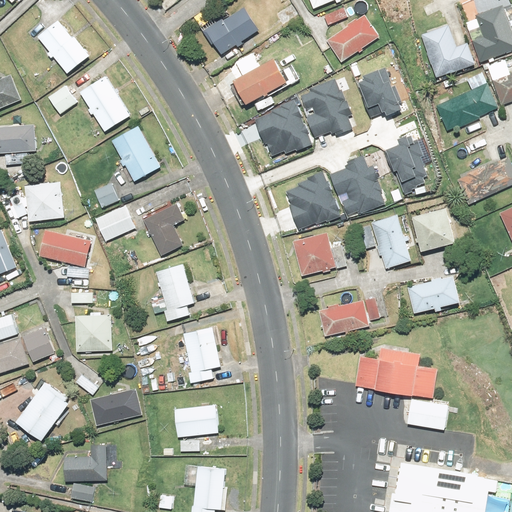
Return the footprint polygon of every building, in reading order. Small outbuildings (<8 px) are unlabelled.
[(313,0),(317,9),(337,0),(313,0)] [(294,2),(275,14),(284,28),(303,16),(294,2)] [(511,51),(511,21),(505,4),(478,14),(486,37),(475,41),(483,62),(511,51)] [(226,54),(263,30),(249,7),(227,22),(225,19),(206,31),(215,46),(219,43),(226,54)] [(345,7),(326,16),(331,26),(350,17),(345,7)] [(344,62),(383,35),(368,13),(329,40),(344,62)] [(65,18),(42,36),(71,73),(94,56),(65,18)] [(452,24),(424,34),(440,77),(480,62),(472,41),(460,45),(452,24)] [(252,102),(292,80),(279,57),(239,79),(252,102)] [(383,71),(360,80),(372,110),(382,106),(387,119),(406,112),(394,82),(389,84),(383,71)] [(511,72),(494,79),(503,105),(511,101),(511,72)] [(48,93),(63,82),(56,73),(47,80),(49,83),(43,87),(48,93)] [(0,81),(0,109),(25,99),(14,75),(0,81)] [(110,76),(84,92),(109,132),(135,116),(110,76)] [(314,93),(303,97),(318,138),(332,133),(334,137),(354,130),(349,118),(357,115),(344,78),(312,89),(314,93)] [(483,115),(501,107),(489,82),(439,106),(451,130),(460,126),(461,128),(484,117),(483,115)] [(68,85),(51,97),(62,114),(80,103),(68,85)] [(277,116),(263,121),(275,154),(288,150),(289,154),(298,150),(300,153),(315,147),(299,102),(286,107),(287,109),(276,113),(277,116)] [(39,125),(0,127),(0,153),(41,151),(39,125)] [(143,125),(116,140),(126,158),(124,159),(127,165),(129,164),(138,181),(165,166),(143,125)] [(351,147),(353,150),(374,142),(371,134),(352,142),(354,146),(351,147)] [(420,137),(383,150),(399,195),(431,183),(422,157),(426,156),(420,137)] [(467,206),(511,184),(511,157),(511,155),(493,164),(492,162),(469,173),(470,174),(455,181),(467,206)] [(331,173),(346,213),(356,209),(358,214),(389,202),(376,165),(368,168),(363,156),(344,163),(345,168),(331,173)] [(304,186),(289,191),(303,229),(324,221),(325,224),(342,218),(325,173),(312,178),(313,180),(303,183),(304,186)] [(68,217),(64,181),(28,185),(32,221),(68,217)] [(114,185),(98,192),(104,207),(120,200),(114,185)] [(21,195),(12,199),(21,218),(30,213),(21,195)] [(180,202),(147,218),(165,255),(187,244),(177,225),(188,219),(180,202)] [(127,206),(96,218),(105,240),(136,228),(127,206)] [(456,207),(418,216),(426,251),(464,242),(456,207)] [(511,208),(503,212),(511,231),(511,208)] [(403,213),(375,222),(389,268),(417,259),(403,213)] [(49,227),(42,255),(89,267),(97,239),(49,227)] [(7,230),(0,232),(0,265),(4,274),(23,267),(7,230)] [(331,231),(296,240),(306,275),(341,266),(331,231)] [(186,264),(160,271),(171,309),(167,311),(170,321),(193,315),(190,306),(198,304),(186,264)] [(92,267),(69,266),(69,277),(92,278),(92,267)] [(462,275),(412,287),(418,313),(468,302),(462,275)] [(99,292),(75,292),(75,303),(99,303),(99,292)] [(322,308),(328,335),(374,325),(373,320),(384,318),(379,296),(322,308)] [(114,313),(78,315),(80,352),(115,350),(114,313)] [(15,314),(0,318),(0,338),(1,341),(21,335),(15,314)] [(224,366),(216,326),(187,332),(195,371),(191,372),(193,382),(216,377),(214,368),(224,366)] [(57,353),(49,329),(27,336),(36,361),(52,356),(54,361),(63,358),(61,352),(57,353)] [(0,344),(0,373),(33,363),(25,337),(0,344)] [(362,357),(358,387),(435,399),(440,369),(421,367),(423,355),(384,349),(382,360),(362,357)] [(83,373),(77,381),(95,394),(101,386),(83,373)] [(48,439),(75,402),(71,400),(74,396),(52,380),(22,421),(48,439)] [(93,398),(100,425),(146,414),(139,387),(93,398)] [(447,431),(451,402),(430,399),(430,402),(414,400),(411,426),(447,431)] [(179,407),(182,436),(222,432),(219,404),(179,407)] [(485,419),(476,420),(478,439),(487,438),(485,419)] [(215,441),(182,440),(182,452),(215,452),(215,441)] [(499,443),(477,441),(476,450),(497,452),(499,443)] [(95,455),(69,456),(69,481),(111,480),(111,443),(95,443),(95,455)] [(490,511),(496,471),(399,457),(390,511),(490,511)] [(229,468),(202,465),(198,505),(194,505),(193,511),(217,511),(218,508),(225,509),(229,468)] [(97,488),(76,485),(74,499),(95,502),(97,488)] [(176,494),(163,492),(161,507),(174,509),(176,494)]
